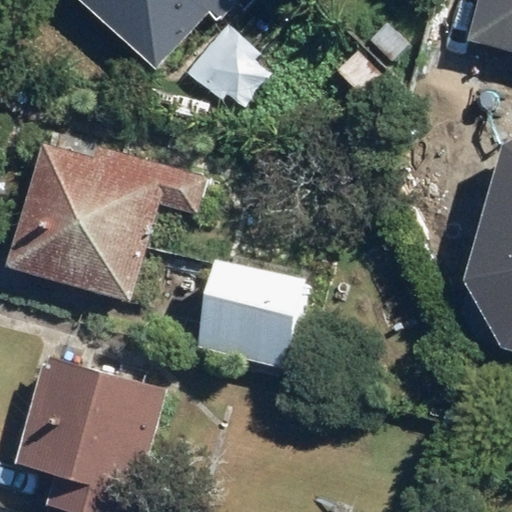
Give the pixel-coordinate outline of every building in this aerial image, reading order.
[(61,0),(61,1),(152,84),(228,0),(61,0)] [(361,0),(373,10),(381,0),(361,0)] [(511,0),(476,0),(464,49),(511,61),(511,0)] [(129,315),(159,212),(195,222),(205,188),(96,156),(92,169),(42,154),(6,279),(129,315)] [(511,229),(505,214),(429,249),(481,358),(511,343),(511,229)] [(316,367),(340,269),(249,248),(226,346),(316,367)] [(44,511),(133,511),(164,405),(93,392),(41,370),(12,478),(49,498),(44,511)]
